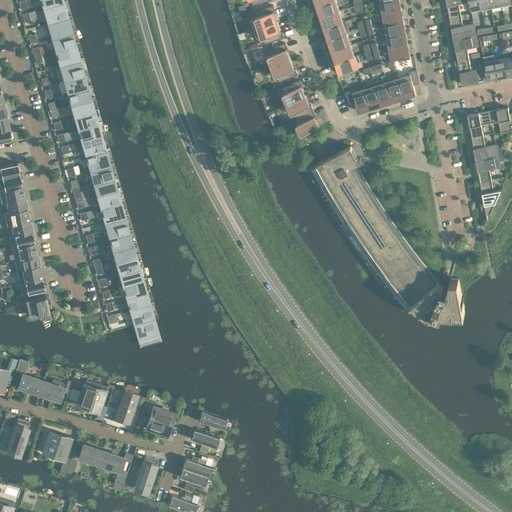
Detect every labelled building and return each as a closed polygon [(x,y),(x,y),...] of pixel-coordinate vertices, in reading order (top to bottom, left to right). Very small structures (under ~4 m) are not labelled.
[(24,0),(19,2),(21,9),(28,7),(25,0),(24,0)] [(335,0),(332,0),(317,5),(321,17),(339,10),(335,0)] [(382,12),(401,8),(399,0),(381,0),(380,0),(382,12)] [(459,3),(469,1),(468,0),(446,0),(449,16),(461,14),(459,3)] [(469,1),(471,12),(481,10),(479,0),(468,0),(469,1)] [(491,8),(489,0),(479,0),(481,10),(491,8)] [(501,6),(500,0),(489,0),(491,8),(501,6)] [(64,2),(44,7),(48,22),(68,17),(64,2)] [(274,11),(275,11),(273,5),(253,11),(253,12),(255,11),(256,17),(255,17),(259,28),(278,21),(277,21),(275,14),(276,14),(276,13),(275,13),(274,11)] [(385,24),(403,20),(401,8),(382,12),(385,24)] [(339,10),(321,17),(325,28),(343,22),(339,10)] [(22,14),(24,21),(31,19),(29,12),(22,14)] [(474,23),(463,25),(461,14),(449,16),(454,39),(476,34),(474,23)] [(68,17),(48,22),(53,37),(72,32),(68,17)] [(387,36),(406,32),(403,20),(385,24),(387,36)] [(259,28),(254,29),(257,40),(259,39),(261,44),(262,45),(284,38),(282,31),(281,32),(280,30),(281,29),(280,29),(278,22),(279,21),(278,21),(259,28)] [(348,27),(346,21),(343,22),(325,28),(329,39),(347,33),(345,28),(348,27)] [(72,32),(53,37),(56,49),(76,44),(72,32)] [(389,47),(408,44),(406,32),(387,36),(389,47)] [(347,33),(329,39),(332,51),(351,45),(347,33)] [(29,36),(31,43),(37,41),(35,34),(29,36)] [(467,48),(478,46),(476,34),(454,39),(458,61),(469,59),(467,48)] [(249,45),(252,52),(260,49),(258,42),(249,45)] [(288,49),(285,43),(266,50),(266,51),(267,50),(269,55),(268,56),(272,66),(292,59),(291,58),(290,59),(288,51),(289,51),(288,50),(288,51),(287,49),(288,49)] [(76,44),(56,49),(60,64),(80,59),(76,44)] [(391,60),(410,56),(408,44),(389,47),(391,60)] [(351,45),(332,51),(336,62),(354,56),(351,45)] [(39,47),(32,49),(34,56),(41,54),(39,47)] [(36,63),(43,61),(41,54),(34,56),(36,63)] [(483,56),(487,79),(498,77),(494,59),(495,59),(494,54),(483,56)] [(354,56),(336,62),(340,74),(358,68),(357,62),(360,61),(358,55),(354,56)] [(494,59),(498,77),(508,75),(504,57),(495,59),(494,59)] [(80,59),(60,64),(65,79),(84,74),(80,59)] [(276,76),(277,76),(279,81),(278,82),(298,75),(295,68),(294,69),(294,67),(295,67),(294,66),(293,66),(291,59),(292,59),(272,66),(276,76)] [(484,80),(482,68),(471,70),(469,59),(458,61),(462,84),(484,80)] [(416,92),(414,85),(419,83),(416,69),(409,71),(410,74),(398,78),(404,96),(416,92)] [(65,79),(59,81),(62,93),(68,91),(88,86),(84,74),(65,79)] [(398,75),(386,79),(393,100),(404,96),(398,78),(398,75)] [(41,78),(43,85),(49,84),(47,76),(41,78)] [(300,79),(280,88),(281,89),(282,88),(284,93),(283,93),(287,104),(307,95),(306,95),(305,95),(302,88),(303,88),(303,87),(302,88),(301,86),(302,86),(300,79)] [(375,82),(381,103),(393,100),(386,79),(375,82)] [(363,86),(364,89),(370,107),(381,103),(375,82),(363,86)] [(88,86),(68,91),(72,104),(91,98),(88,86)] [(44,90),(46,98),(53,96),(51,88),(44,90)] [(344,92),(350,105),(356,103),(358,111),(370,107),(364,89),(353,92),(352,89),(344,92)] [(306,96),(307,95),(287,104),(292,114),(293,113),(295,118),(294,119),(313,111),(311,105),(310,105),(309,104),(310,103),(309,103),(306,96)] [(91,98),(72,104),(75,116),(95,110),(91,98)] [(54,100),(48,102),(50,110),(56,108),(54,100)] [(509,113),(508,107),(490,110),(492,122),(499,121),(501,132),(511,130),(511,127),(511,125),(509,113)] [(52,117),(59,115),(56,108),(50,110),(52,117)] [(95,110),(75,116),(78,128),(98,122),(95,110)] [(492,122),(490,110),(468,114),(472,137),(483,135),(481,124),(492,122)] [(315,117),(316,116),(313,111),(294,119),(295,119),(297,124),(296,124),(301,135),(319,127),(316,119),(317,119),(317,118),(316,118),(315,117)] [(7,114),(0,115),(0,127),(9,126),(7,114)] [(53,122),(55,130),(62,128),(60,120),(53,122)] [(98,122),(78,128),(82,140),(102,134),(98,122)] [(0,141),(12,139),(9,126),(0,127),(0,141)] [(57,134),(59,142),(66,140),(63,132),(57,134)] [(102,134),(82,140),(86,155),(106,149),(102,134)] [(496,144),(485,146),(483,135),(472,137),(476,159),(498,155),(497,148),(496,144)] [(60,146),(62,154),(69,152),(67,144),(60,146)] [(420,310),(423,306),(431,312),(432,313),(432,312),(440,315),(441,312),(442,312),(442,311),(453,312),(453,313),(454,313),(454,307),(463,308),(463,309),(464,309),(463,301),(464,301),(464,296),(462,296),(459,278),(451,278),(457,256),(456,256),(450,278),(448,286),(444,285),(437,280),(433,275),(428,269),(423,263),(419,257),(409,245),(404,238),(400,232),(395,226),(391,219),(382,206),(378,200),(373,193),(369,186),(365,180),(361,173),(357,165),(366,160),(366,159),(362,161),(360,157),(358,158),(351,145),(306,169),(306,170),(307,169),(312,179),(316,186),(320,193),(324,199),(328,206),(333,213),(337,220),(341,226),(345,233),(350,240),(354,246),(359,253),(363,259),(368,266),(373,272),(378,278),(383,284),(387,291),(392,297),(403,309),(402,309),(403,310),(411,303),(420,309),(420,310)] [(501,155),(505,146),(497,148),(498,155),(501,155)] [(106,149),(86,155),(91,170),(110,164),(106,149)] [(490,169),(500,167),(499,160),(504,159),(505,157),(501,155),(498,155),(476,159),(480,182),(492,180),(490,169)] [(17,162),(0,165),(0,167),(2,177),(20,174),(17,162)] [(110,164),(91,170),(94,182),(114,176),(110,164)] [(67,169),(69,176),(75,174),(73,167),(67,169)] [(0,177),(0,185),(1,190),(22,185),(20,174),(2,177),(0,177)] [(114,176),(94,182),(97,194),(117,188),(114,176)] [(70,181),(72,188),(79,186),(77,179),(70,181)] [(490,215),(495,203),(501,202),(499,193),(501,189),(494,191),(492,180),(480,182),(487,219),(488,219),(487,215),(489,214),(490,215)] [(0,195),(2,203),(8,202),(25,198),(22,185),(1,190),(0,189),(0,195)] [(117,188),(97,194),(101,206),(120,201),(117,188)] [(80,191),(74,193),(76,200),(82,199),(80,191)] [(8,202),(10,211),(10,212),(27,208),(25,198),(8,202)] [(78,208),(85,206),(82,199),(76,200),(78,208)] [(120,201),(101,206),(105,221),(125,216),(120,201)] [(7,226),(13,225),(13,224),(30,221),(27,208),(10,212),(10,211),(4,212),(7,226)] [(79,213),(81,220),(88,218),(86,211),(79,213)] [(125,216),(105,221),(110,236),(129,231),(125,216)] [(13,224),(13,225),(15,234),(32,231),(30,221),(13,224)] [(32,231),(15,234),(9,236),(11,247),(35,242),(32,231)] [(129,231),(110,236),(113,248),(133,243),(129,231)] [(86,235),(88,242),(94,240),(92,233),(86,235)] [(35,242),(11,247),(14,260),(38,255),(35,242)] [(133,243),(113,248),(116,260),(136,255),(133,243)] [(89,247),(91,254),(98,253),(96,245),(89,247)] [(38,255),(14,260),(16,270),(40,264),(38,255)] [(136,255),(116,260),(120,272),(139,267),(136,255)] [(99,257),(92,259),(95,267),(101,265),(99,257)] [(40,264),(16,270),(19,283),(43,277),(40,264)] [(97,274),(103,272),(101,265),(95,267),(97,274)] [(139,267),(120,272),(123,285),(143,279),(139,267)] [(444,274),(437,280),(444,285),(448,286),(450,278),(449,278),(449,277),(444,275),(446,270),(445,270),(444,274)] [(29,293),(45,289),(43,277),(19,283),(22,294),(23,294),(29,293)] [(98,279),(100,286),(107,285),(105,277),(98,279)] [(143,279),(123,285),(127,297),(146,291),(143,279)] [(102,291),(104,299),(110,297),(108,289),(102,291)] [(146,291),(127,297),(130,309),(150,303),(146,291)] [(29,293),(23,294),(28,317),(40,315),(36,297),(30,298),(29,293)] [(50,312),(46,295),(36,297),(40,315),(50,312)] [(105,303),(107,311),(114,309),(112,301),(105,303)] [(139,339),(159,334),(150,303),(130,309),(139,339)] [(109,315),(111,323),(117,321),(115,313),(109,315)] [(10,357),(6,369),(9,370),(14,371),(18,359),(10,357)] [(19,359),(16,370),(23,373),(27,362),(19,359)] [(0,391),(1,392),(9,370),(6,369),(0,366),(0,391)] [(23,373),(19,386),(39,393),(43,380),(23,373)] [(63,387),(62,386),(64,382),(53,378),(52,383),(43,380),(39,393),(59,399),(63,387)] [(86,379),(78,403),(87,406),(87,408),(98,412),(107,386),(86,379)] [(137,394),(125,390),(121,401),(119,401),(116,408),(119,409),(115,420),(127,424),(131,413),(133,414),(136,406),(133,406),(137,394)] [(143,405),(146,397),(140,395),(137,403),(143,405)] [(169,434),(173,422),(171,422),(174,412),(154,405),(147,426),(169,434)] [(201,410),(198,420),(210,423),(209,427),(216,430),(217,426),(224,428),(227,418),(201,410)] [(30,424),(17,420),(14,431),(11,430),(9,438),(11,438),(7,450),(20,454),(24,442),(26,443),(28,436),(26,435),(30,424)] [(137,424),(135,430),(142,432),(144,426),(137,424)] [(194,428),(190,438),(202,442),(201,446),(208,448),(210,444),(216,446),(219,436),(194,428)] [(50,430),(43,450),(64,457),(60,468),(67,470),(71,458),(65,456),(71,436),(60,432),(59,434),(50,430)] [(84,444),(79,457),(99,463),(104,451),(84,444)] [(119,470),(124,457),(104,451),(99,463),(119,470)] [(134,453),(132,462),(139,465),(142,456),(134,453)] [(158,460),(145,455),(141,468),(139,467),(137,474),(139,475),(135,487),(147,491),(151,479),(154,480),(156,473),(154,472),(158,460)] [(186,457),(182,467),(207,475),(208,475),(211,465),(205,463),(206,460),(199,457),(197,461),(186,457)] [(69,466),(67,472),(73,474),(75,468),(69,466)] [(198,482),(204,484),(207,475),(182,467),(179,476),(191,480),(198,482)] [(126,480),(118,477),(115,487),(123,490),(126,480)] [(186,480),(184,487),(190,489),(192,482),(186,480)] [(172,494),(168,504),(192,511),(193,511),(197,502),(191,500),(192,497),(191,496),(192,493),(186,491),(183,498),(172,494)] [(0,511),(10,511),(12,509),(14,501),(0,496),(0,511)] [(18,511),(20,503),(14,501),(12,509),(18,511)]
